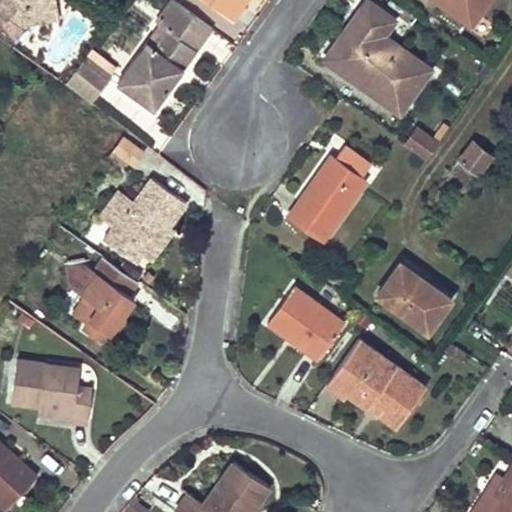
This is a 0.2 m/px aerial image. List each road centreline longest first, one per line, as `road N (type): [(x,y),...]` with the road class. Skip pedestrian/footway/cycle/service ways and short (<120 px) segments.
road 1 (residential): [(198,383),(370,464),(411,474),(448,460),(504,375)]
road 2 (residential): [(84,511),(198,383)]
road 3 (residential): [(301,0),(266,49),(239,152)]
road 4 (residential): [(222,226),(198,383)]
